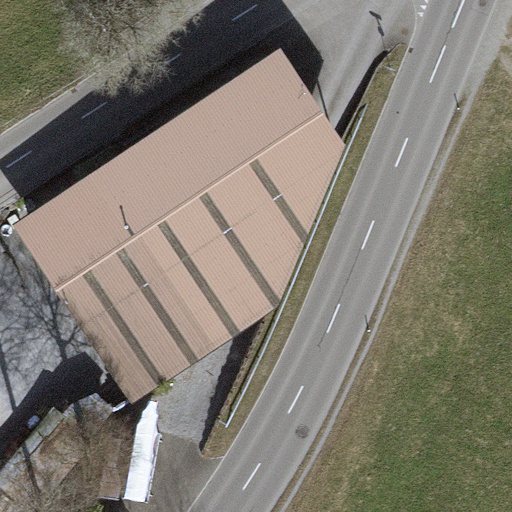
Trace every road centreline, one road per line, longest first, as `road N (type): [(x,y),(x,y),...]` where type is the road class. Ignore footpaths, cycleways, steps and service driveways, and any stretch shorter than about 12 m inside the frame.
road 1 (tertiary): [(228,511),(297,399),(466,0)]
road 2 (tertiary): [(0,173),(266,0)]
